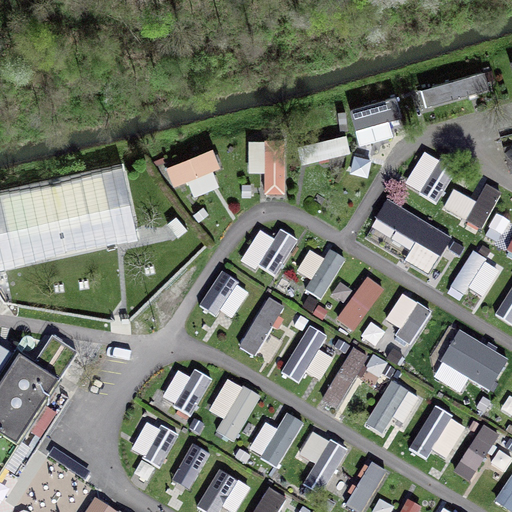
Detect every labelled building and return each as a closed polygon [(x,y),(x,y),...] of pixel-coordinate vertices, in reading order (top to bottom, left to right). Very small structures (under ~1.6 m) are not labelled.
[(486,63),(421,81),(427,102),(491,84),(486,63)] [(387,111),(403,107),(398,87),(350,101),(360,138),(392,129),(387,111)] [(305,157),(352,147),(348,129),(301,139),(305,157)] [(287,190),(289,136),(251,135),(250,168),(265,169),(264,189),(287,190)] [(174,179),(190,173),(196,189),(220,181),(213,162),(221,159),(214,140),(166,158),(174,179)] [(437,200),(459,165),(427,145),(405,179),(437,200)] [(485,179),(469,221),(485,227),(501,185),(485,179)] [(456,184),(444,206),(465,217),(477,196),(456,184)] [(377,214),(444,246),(453,228),(385,196),(377,214)] [(371,228),(408,249),(415,236),(378,215),(371,228)] [(297,240),(264,220),(242,255),(275,275),(297,240)] [(433,267),(438,243),(413,238),(408,261),(433,267)] [(309,244),(299,267),(314,274),(325,251),(309,244)] [(326,296),(346,252),(329,245),(309,288),(326,296)] [(455,276),(482,296),(503,266),(476,247),(455,276)] [(229,317),(252,287),(224,266),(201,295),(229,317)] [(355,327),(386,285),(368,271),(336,313),(355,327)] [(511,281),(496,310),(511,318),(511,281)] [(401,289),(389,315),(402,321),(397,332),(415,340),(432,303),(401,289)] [(272,292),(238,339),(253,349),(286,303),(272,292)] [(282,365),(299,375),(328,330),(312,319),(282,365)] [(469,374),(491,387),(510,354),(460,325),(434,371),(462,387),(469,374)] [(351,342),(324,396),(339,404),(367,350),(351,342)] [(33,370),(0,349),(0,476),(75,358),(50,343),(33,370)] [(321,372),(333,352),(320,345),(309,365),(321,372)] [(162,395),(195,411),(212,377),(179,360),(162,395)] [(211,405),(226,414),(218,428),(236,438),(262,392),(229,373),(211,405)] [(366,420),(382,430),(394,412),(405,419),(421,393),(394,376),(366,420)] [(433,401),(413,441),(446,458),(467,418),(433,401)] [(287,408),(265,457),(282,465),(304,415),(287,408)] [(162,461),(180,430),(149,413),(131,444),(162,461)] [(251,444),(262,451),(278,425),(267,418),(251,444)] [(484,419),(454,466),(470,476),(500,429),(484,419)] [(317,458),(305,480),(324,490),(348,444),(313,426),(301,450),(317,458)] [(193,437),(171,472),(190,484),(212,449),(193,437)] [(349,501),(364,509),(388,465),(372,456),(349,501)] [(214,511),(223,511),(247,480),(224,462),(197,498),(214,511)] [(511,471),(498,496),(511,503),(511,471)] [(250,511),(273,511),(285,491),(267,481),(250,511)] [(132,511),(96,489),(81,511),(132,511)] [(417,511),(422,500),(406,493),(397,511),(417,511)] [(461,511),(445,501),(438,511),(461,511)]
